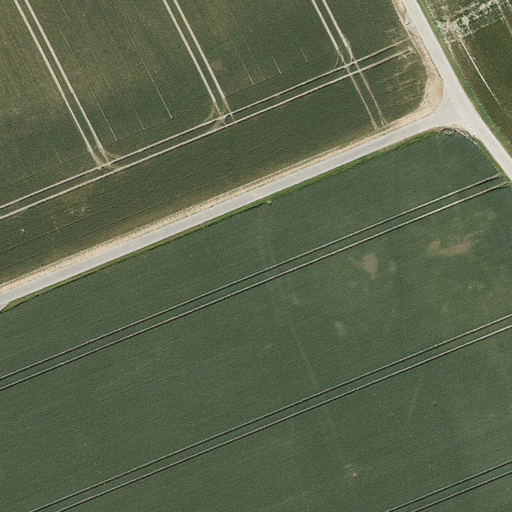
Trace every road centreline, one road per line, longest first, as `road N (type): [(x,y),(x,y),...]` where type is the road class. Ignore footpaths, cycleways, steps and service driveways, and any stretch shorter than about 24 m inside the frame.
road 1 (track): [(462,108),(0,299)]
road 2 (track): [(408,0),(462,108),(511,172)]
